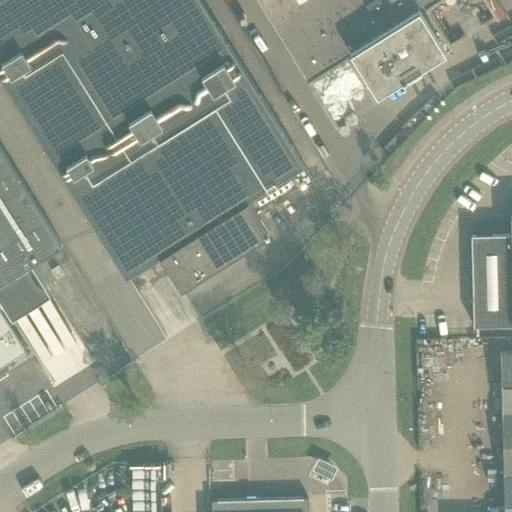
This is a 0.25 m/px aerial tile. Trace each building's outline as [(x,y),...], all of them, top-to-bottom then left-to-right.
[(0,0),(0,77),(123,274),(158,252),(179,286),(268,231),(257,214),(313,179),(199,0),(0,0)] [(417,5),(424,0),(257,0),(304,75),(348,48),(375,91),(401,74),(404,80),(410,81),(418,76),(420,69),(417,65),(444,48),(417,5)] [(0,364),(1,364),(5,366),(11,358),(21,343),(23,340),(16,335),(0,309),(0,298),(10,315),(49,291),(31,262),(50,250),(59,264),(69,257),(58,240),(0,147),(0,364)] [(511,323),(511,213),(510,213),(510,232),(470,233),(472,324),(511,323)] [(41,299),(13,316),(36,353),(45,347),(36,332),(54,321),(41,299)] [(511,511),(511,350),(498,351),(503,506),(491,507),(490,511),(511,511)] [(307,511),(307,496),(210,499),(210,511),(307,511)]
